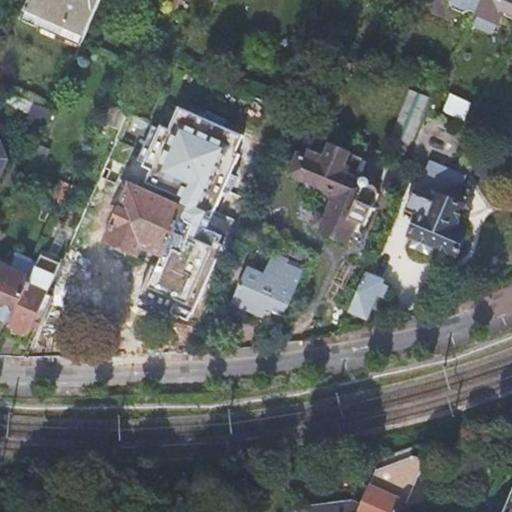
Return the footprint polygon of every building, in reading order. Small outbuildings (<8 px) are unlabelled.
[(83,39),(100,0),(28,0),(20,20),(37,28),(40,20),(83,39)] [(215,0),(201,0),(193,21),(204,25),(215,0)] [(471,10),(475,12),(480,0),(451,0),(451,2),(453,3),(454,9),(463,13),(471,10)] [(511,0),(480,0),(475,12),(498,21),(503,9),(508,11),(506,15),(511,17),(511,0)] [(37,28),(80,47),(83,39),(40,20),(37,28)] [(351,70),(352,64),(328,58),(326,63),(351,70)] [(35,103),(6,91),(2,100),(48,120),(52,110),(35,103)] [(468,104),(452,97),(447,109),(463,115),(468,104)] [(107,103),(100,119),(120,128),(127,112),(107,103)] [(250,135),(178,104),(140,191),(183,210),(164,255),(143,302),(189,322),(226,237),(208,230),(250,135)] [(0,178),(9,158),(0,136),(0,178)] [(306,157),(300,154),(291,174),(336,193),(321,230),(323,231),(326,233),(328,234),(331,236),(334,237),(338,238),(344,239),(347,240),(356,221),(364,225),(377,194),(376,188),(346,175),(355,155),(330,144),(325,156),(310,150),(306,157)] [(417,214),(409,233),(455,253),(465,231),(453,226),(462,203),(466,205),(466,204),(467,204),(468,204),(472,194),(471,194),(471,193),(471,192),(468,191),(469,188),(467,188),(466,189),(460,186),(465,174),(428,159),(414,191),(412,190),(404,208),(417,214)] [(383,186),(398,192),(408,167),(393,161),(383,186)] [(58,189),(68,193),(72,184),(62,180),(58,189)] [(143,245),(164,255),(183,210),(140,191),(132,186),(107,241),(139,255),(143,245)] [(52,201),(63,206),(68,193),(58,189),(52,201)] [(43,251),(41,256),(60,264),(62,259),(43,251)] [(0,317),(12,323),(12,322),(28,285),(38,261),(16,252),(10,266),(0,261),(0,317)] [(274,308),(286,313),(304,272),(287,265),(289,259),(280,255),(277,261),(271,258),(264,276),(247,269),(233,303),(265,316),(268,310),(270,306),(274,308)] [(36,321),(41,323),(53,296),(47,294),(60,264),(41,256),(38,261),(28,285),(12,322),(12,323),(10,328),(8,332),(22,338),(25,330),(30,333),(36,321)] [(364,276),(349,312),(365,318),(379,282),(364,276)] [(0,323),(10,328),(12,323),(0,317),(0,323)] [(411,447),(386,456),(373,487),(361,511),(400,511),(408,493),(412,494),(426,461),(415,457),(411,447)]
